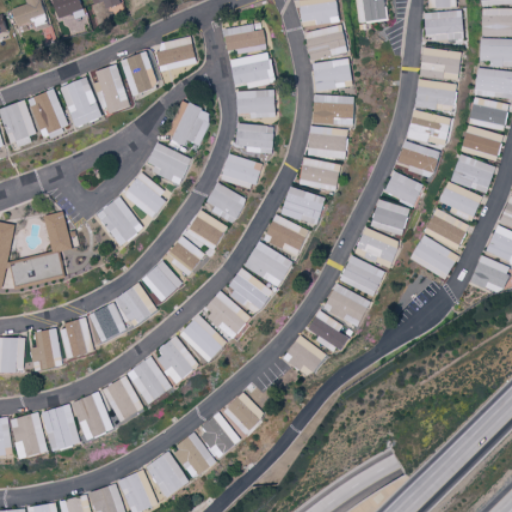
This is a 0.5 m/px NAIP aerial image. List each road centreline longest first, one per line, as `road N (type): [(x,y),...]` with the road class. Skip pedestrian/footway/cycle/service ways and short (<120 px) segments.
road 1 (residential): [(0,499),(62,490),(146,455),(287,338),(384,169),(406,100),(417,0)]
road 2 (residential): [(0,402),(105,379),(152,353),(187,327),(238,264),(297,159),(310,109),(288,0)]
road 3 (residential): [(215,511),(336,376),(451,293),(511,155)]
road 4 (residential): [(0,327),(78,308),(128,279),(185,220),(220,160),(228,129),(206,10)]
road 5 (residential): [(220,64),(125,136),(0,194)]
road 6 (residential): [(0,98),(234,0)]
road 7 (motorway): [(511,405),(403,511)]
